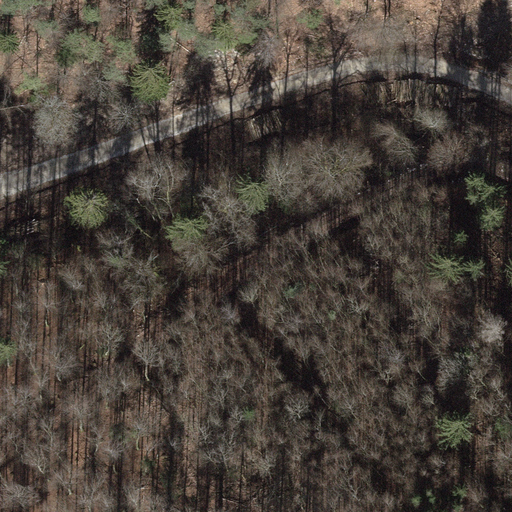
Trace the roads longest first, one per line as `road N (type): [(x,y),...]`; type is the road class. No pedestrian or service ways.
road 1 (track): [(511,179),(492,170),(425,176),(244,267),(0,454)]
road 2 (track): [(0,189),(291,97),(394,73),(459,81),(511,112)]
